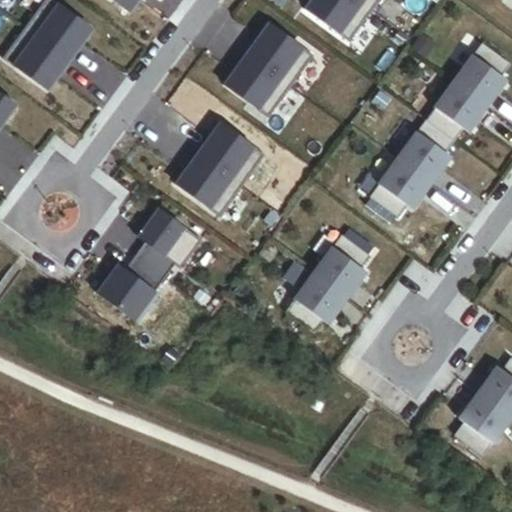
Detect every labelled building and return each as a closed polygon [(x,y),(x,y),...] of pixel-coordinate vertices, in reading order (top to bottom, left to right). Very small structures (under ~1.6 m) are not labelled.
[(90,29),(50,0),(45,0),(24,29),(61,55),(69,44),(75,48),(90,29)] [(108,0),(126,13),(135,0),(108,0)] [(347,43),(370,12),(354,0),(312,0),(305,12),(347,43)] [(354,0),(370,12),(378,0),(354,0)] [(290,88),(313,56),(270,25),(256,44),(262,49),(253,61),(290,88)] [(52,67),(61,55),(24,29),(1,60),(44,91),(58,72),(52,67)] [(67,60),(75,48),(69,44),(61,55),(67,60)] [(253,61),(262,49),(256,44),(247,56),(253,61)] [(486,107),(505,81),(501,78),(510,65),(481,44),(453,83),(486,107)] [(58,72),(67,60),(61,55),(52,67),(58,72)] [(244,73),(253,61),(247,56),(238,68),(244,73)] [(267,119),(290,88),(253,61),(244,73),(238,68),(224,88),(267,119)] [(467,133),(486,107),(453,83),(425,121),(453,142),(463,130),(467,133)] [(0,123),(13,105),(0,95),(0,123)] [(453,142),(425,121),(397,159),(430,184),(449,158),(445,154),(453,142)] [(240,187),(263,155),(221,124),(206,144),(213,148),(204,160),(240,187)] [(204,160),(213,148),(206,144),(198,155),(204,160)] [(195,172),(204,160),(198,155),(189,167),(195,172)] [(412,208),(430,184),(397,159),(368,198),(397,219),(407,205),(412,208)] [(218,218),(240,187),(204,160),(195,172),(189,167),(175,187),(218,218)] [(195,248),(153,218),(137,240),(144,245),(135,258),(162,278),(172,265),(179,271),(195,248)] [(311,275),(347,302),(366,276),(359,271),(369,257),(341,238),(311,275)] [(153,291),(162,278),(135,258),(126,271),(119,266),(102,288),(142,317),(159,295),(153,291)] [(347,302),(311,275),(284,314),(313,334),(321,322),(328,328),(347,302)] [(511,360),(510,360),(501,372),(496,369),(478,393),(511,418),(511,360)] [(511,424),(511,418),(478,393),(457,421),(463,425),(454,437),(483,458),(492,446),(494,448),(511,424)]
